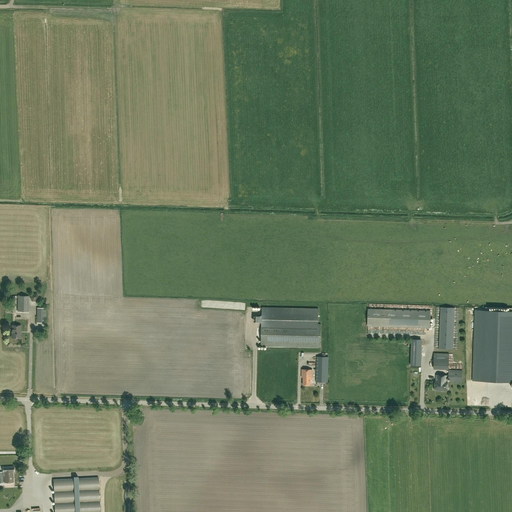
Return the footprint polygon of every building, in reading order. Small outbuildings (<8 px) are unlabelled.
[(29,297),(32,301),(37,301),(39,298),(37,293),(32,293),(29,297)] [(18,296),(18,311),(29,311),(29,296),(18,296)] [(453,349),(455,308),(441,307),(439,348),(453,349)] [(473,312),(475,312),(474,344),(472,344),(472,347),(473,347),(472,379),(471,379),(471,381),(511,381),(511,308),(475,307),(475,310),(473,310),(473,312)] [(37,308),(37,323),(45,323),(45,308),(37,308)] [(262,308),(262,315),(260,316),(256,316),(256,322),(260,322),(261,323),(261,346),(320,347),(321,324),(318,324),(318,309),(262,308)] [(392,309),(368,309),(368,326),(429,328),(430,311),(392,309)] [(21,326),(12,325),(12,338),(20,338),(20,331),(21,326)] [(449,368),(449,354),(434,353),(434,368),(449,368)] [(328,357),(317,357),(316,379),(316,382),(328,382),(328,357)] [(414,374),(424,374),(424,360),(414,361),(414,374)] [(312,369),(302,369),(301,378),(303,378),(303,385),(310,385),(310,380),(312,380),(312,369)] [(464,374),(462,374),(462,371),(449,370),(448,379),(450,379),(449,382),(461,383),(462,379),(464,379),(464,374)] [(447,391),(447,382),(447,376),(436,375),(436,381),(435,381),(435,390),(447,391)] [(14,472),(14,467),(3,467),(3,472),(0,471),(0,483),(2,483),(2,476),(4,476),(4,483),(14,482),(13,472),(14,472)] [(73,479),(53,480),(54,511),(99,511),(98,478),(78,479),(78,477),(73,477),(73,479)]
